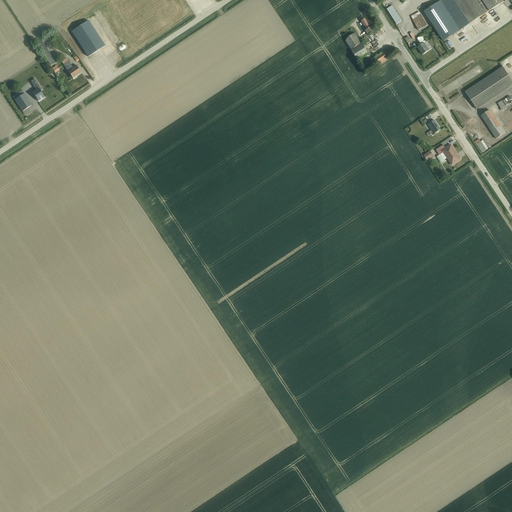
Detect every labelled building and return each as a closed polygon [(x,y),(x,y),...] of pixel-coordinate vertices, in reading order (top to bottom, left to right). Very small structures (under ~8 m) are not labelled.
[(437,4),(424,12),(443,41),(504,2),(502,0),(442,0),(440,1),(437,4)] [(392,6),(387,9),(397,24),(402,21),(392,6)] [(419,12),(411,17),(419,31),(424,28),(425,30),(429,27),(427,25),(419,12)] [(367,34),(368,35),(375,31),(372,27),(370,28),(365,19),(361,21),(367,30),(365,31),(367,34)] [(88,57),(105,46),(88,21),(72,32),(88,57)] [(355,33),(345,41),(351,50),(362,44),(355,33)] [(426,33),(417,39),(421,45),(417,48),(423,55),(432,49),(427,41),(431,39),(426,33)] [(41,40),(36,43),(50,65),(56,62),(41,40)] [(362,44),(351,51),(358,61),(369,54),(362,44)] [(384,52),(374,59),(379,66),(390,58),(386,52),(384,52)] [(73,78),(81,73),(76,66),(73,68),(68,62),(64,65),(73,78)] [(511,80),(503,67),(465,93),(477,110),(511,85),(511,80)] [(42,90),(34,79),(30,82),(36,90),(32,92),(38,101),(44,97),(40,91),(42,90)] [(24,94),(15,100),(22,112),(32,106),(24,94)] [(502,101),(498,104),(501,109),(502,111),(507,108),(502,101)] [(490,110),(481,116),(496,139),(506,133),(490,110)] [(427,119),(424,121),(426,123),(433,118),(430,114),(425,117),(427,119)] [(431,131),(426,134),(428,136),(433,133),(434,135),(441,130),(434,120),(427,125),(431,131)] [(479,139),(475,142),(482,153),(488,149),(483,140),(481,142),(479,139)] [(444,145),(436,150),(439,155),(437,157),(441,164),(444,161),(447,159),(452,166),(460,160),(456,155),(457,154),(451,145),(446,149),(444,145)] [(430,151),(423,156),(427,162),(434,157),(430,151)]
